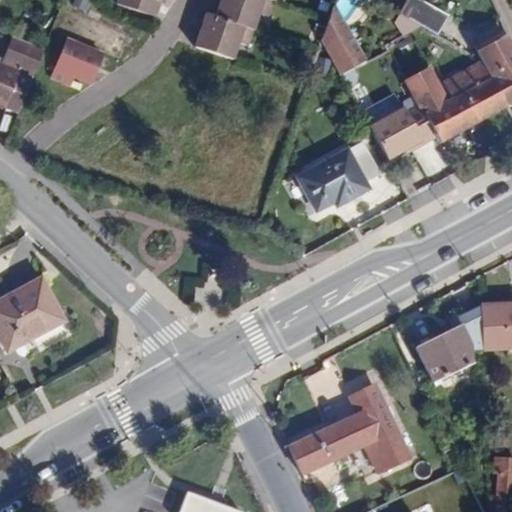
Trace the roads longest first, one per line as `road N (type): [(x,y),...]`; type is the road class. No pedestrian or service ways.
road 1 (tertiary): [(484,225),(387,259),(185,362)]
road 2 (tertiary): [(219,377),(484,225)]
road 3 (residential): [(0,179),(144,309),(185,362)]
road 4 (tertiary): [(45,465),(219,377)]
road 5 (tertiary): [(185,362),(99,408),(45,465)]
road 6 (tertiary): [(293,511),(219,377)]
